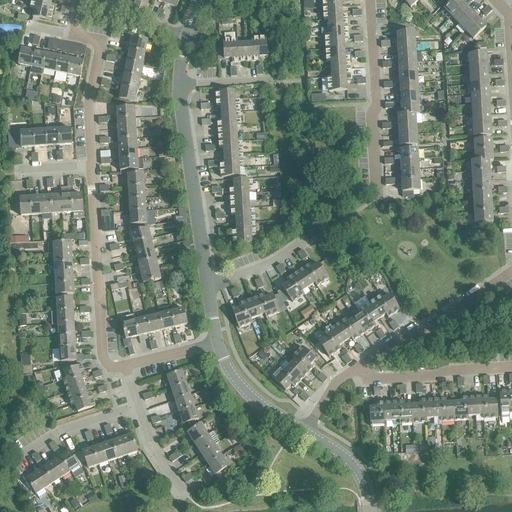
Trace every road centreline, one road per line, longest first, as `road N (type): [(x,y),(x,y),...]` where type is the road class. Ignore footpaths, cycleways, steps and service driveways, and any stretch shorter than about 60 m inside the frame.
road 1 (residential): [(125,365),(102,359),(90,164)]
road 2 (tertiary): [(204,289),(181,84)]
road 3 (residential): [(345,372),(403,331),(415,338),(511,271)]
road 4 (residential): [(373,102),(306,106),(300,0)]
road 5 (residential): [(345,372),(365,380),(511,369)]
road 6 (residential): [(90,164),(88,99),(101,40),(67,33)]
road 7 (residential): [(8,461),(56,431),(136,405)]
road 8 (tertiary): [(298,425),(238,387),(216,342)]
